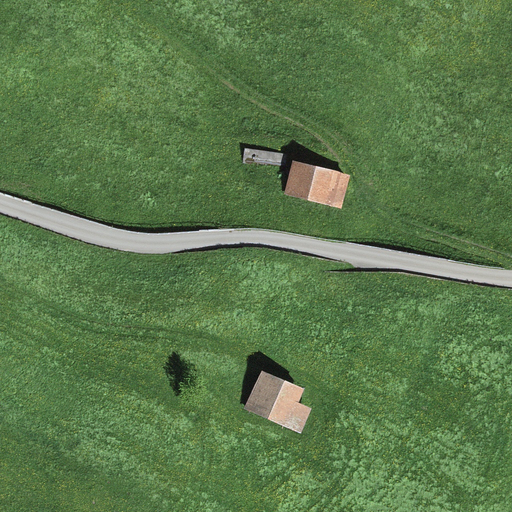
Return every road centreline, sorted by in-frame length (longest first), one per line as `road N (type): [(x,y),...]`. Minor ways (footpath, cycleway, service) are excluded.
road 1 (unclassified): [(0,202),(135,242),(292,241),(511,279)]
road 2 (track): [(511,263),(379,210),(319,131),(255,99),(194,51)]
